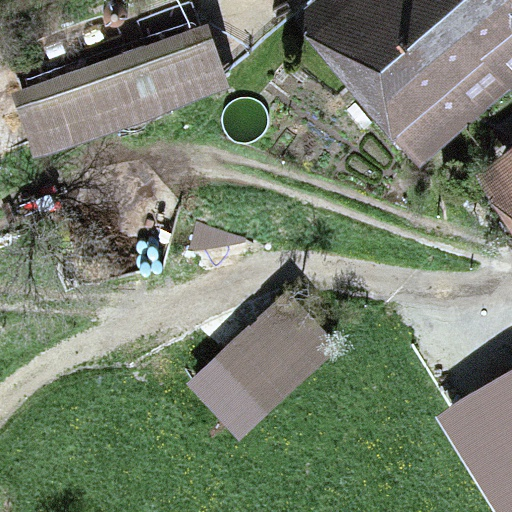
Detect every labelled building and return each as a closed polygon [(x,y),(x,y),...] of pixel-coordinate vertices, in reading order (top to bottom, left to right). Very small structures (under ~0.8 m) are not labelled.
[(511,0),(345,0),(331,12),(424,127),(457,100),(468,113),(510,79),(511,82),(511,0)] [(220,74),(202,25),(22,89),(40,138),(135,104),(141,120),(164,112),(159,96),(220,74)] [(500,160),(469,184),(511,239),(511,238),(511,144),(497,156),(500,160)] [(66,287),(88,277),(78,256),(57,266),(66,287)] [(285,295),(254,324),(293,366),(324,338),(285,295)]
